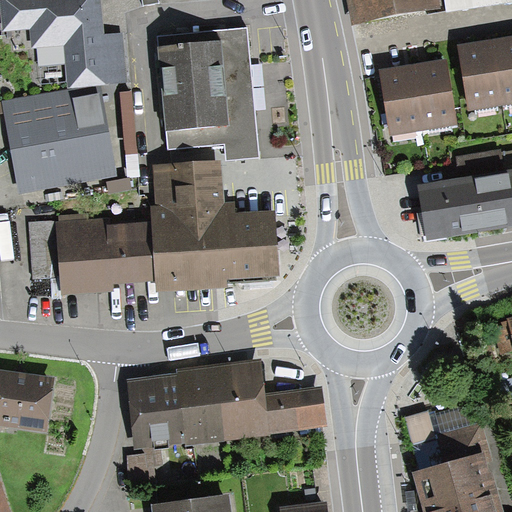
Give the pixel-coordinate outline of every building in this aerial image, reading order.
[(103,0),(0,0),(0,14),(2,33),(28,30),(29,46),(64,43),(68,85),(126,80),(122,34),(106,36),(103,0)] [(428,0),(356,0),(360,20),(429,8),(428,0)] [(511,0),(449,0),(451,9),(511,2),(511,0)] [(259,156),(247,27),(157,36),(168,150),(227,145),(228,158),(259,156)] [(511,48),(463,57),(472,107),(511,99),(511,48)] [(439,71),(384,80),(393,132),(448,123),(439,71)] [(102,86),(5,101),(19,190),(116,175),(102,86)] [(130,94),(120,95),(128,176),(138,175),(130,94)] [(460,176),(422,182),(430,235),(511,223),(511,172),(503,174),(500,151),(457,157),(460,176)] [(151,166),(153,224),(156,280),(157,291),(228,287),(228,279),(279,277),(275,212),(237,214),(236,203),(225,204),(223,162),(166,165),(151,166)] [(132,179),(107,183),(109,194),(133,190),(132,179)] [(156,280),(153,224),(106,227),(106,220),(86,221),(86,214),(58,216),(59,222),(61,278),(62,293),(112,290),(112,282),(156,280)] [(33,279),(61,278),(59,222),(30,223),(33,279)] [(260,363),(230,367),(234,400),(221,402),(226,438),(324,425),(320,390),(265,397),(260,363)] [(230,367),(175,374),(184,443),(226,438),(221,402),(234,400),(230,367)] [(53,378),(0,371),(0,424),(47,430),(53,378)] [(184,443),(175,374),(129,380),(137,449),(141,449),(157,447),(184,443)] [(500,511),(477,430),(415,447),(433,511),(500,511)] [(159,467),(157,447),(141,449),(142,455),(125,458),(128,486),(147,483),(145,468),(159,467)] [(0,511),(9,511),(0,483),(0,511)] [(227,511),(225,497),(157,506),(157,511),(227,511)]
